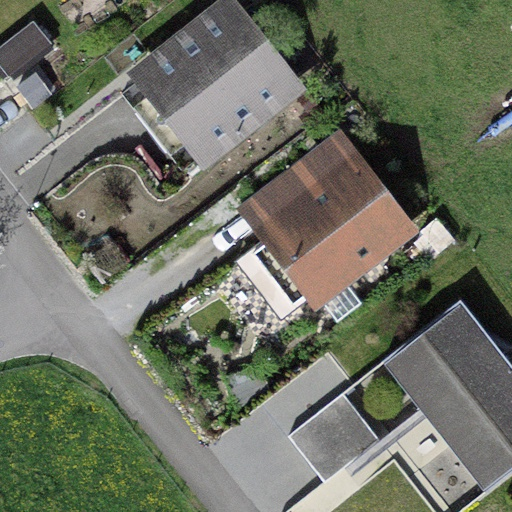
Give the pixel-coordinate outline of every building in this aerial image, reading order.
[(287,86),(224,4),(130,76),(193,158),(287,86)] [(50,46),(32,24),(0,50),(0,67),(9,79),(50,46)] [(403,232),(338,143),(240,214),(305,303),(403,232)] [(511,465),(511,382),(452,305),(377,363),(477,492),(511,465)] [(379,431),(345,390),(294,432),(328,473),(379,431)]
